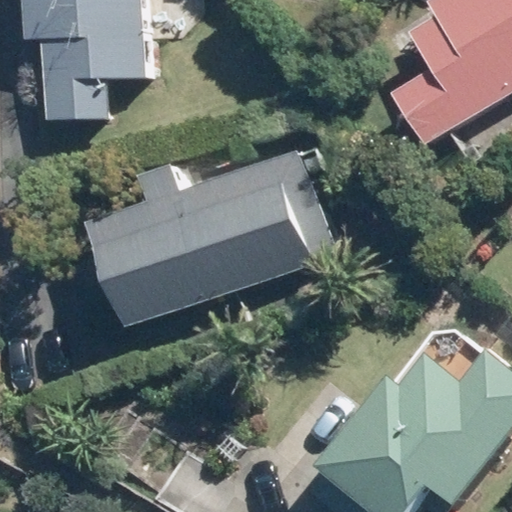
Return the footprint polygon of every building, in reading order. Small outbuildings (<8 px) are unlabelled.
[(127,72),(162,71),(160,0),(57,0),(57,35),(70,35),(71,118),(127,118),(127,72)] [(210,0),(167,0),(169,16),(211,14),(210,0)] [(511,0),(464,0),(472,11),(443,28),(465,64),(422,90),(453,140),(511,102),(511,0)] [(169,172),(178,198),(118,220),(153,324),(332,262),(330,256),(354,249),(320,151),(216,187),(205,159),(169,172)] [(422,374),(326,492),(349,511),(435,511),(466,476),(490,495),(511,469),(511,359),(499,376),(463,347),(433,383),(422,374)]
